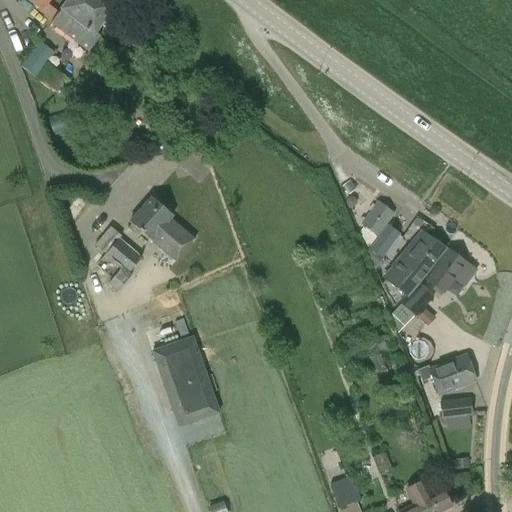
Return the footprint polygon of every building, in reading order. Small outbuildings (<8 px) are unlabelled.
[(53,20),(59,12),(47,3),(49,0),(25,0),(41,11),(53,20)] [(89,52),(100,37),(94,32),(114,6),(106,0),(67,0),(59,12),(53,20),(50,23),(89,52)] [(68,79),(47,64),(38,76),(58,92),(68,79)] [(341,185),(346,192),(353,187),(348,180),(341,185)] [(128,223),(130,224),(127,228),(136,236),(139,232),(150,241),(151,240),(175,260),(193,239),(170,219),(173,215),(151,196),(128,223)] [(368,248),(386,224),(394,213),(378,200),(360,224),(363,227),(359,232),(364,245),(368,248)] [(386,224),(368,248),(382,257),(399,234),(386,224)] [(121,236),(110,227),(95,245),(105,254),(96,265),(111,279),(107,284),(117,292),(136,271),(133,269),(141,257),(119,239),(121,236)] [(400,302),(418,281),(444,248),(426,233),(405,258),(401,255),(392,266),(394,267),(385,278),(386,279),(382,285),(393,306),(398,300),(400,302)] [(449,250),(428,280),(445,292),(454,280),(463,286),(475,269),(449,250)] [(418,281),(400,302),(414,318),(432,297),(418,281)] [(427,326),(433,319),(424,310),(417,317),(427,326)] [(403,324),(392,313),(389,316),(395,332),(403,324)] [(192,337),(151,352),(178,427),(218,413),(192,337)] [(465,354),(429,369),(428,366),(417,370),(421,381),(431,378),(438,395),(476,380),(465,354)] [(469,399),(441,402),(442,418),(471,415),(469,399)] [(379,471),(389,467),(383,452),(373,456),(379,471)] [(455,460),(455,469),(467,468),(467,459),(455,460)] [(346,477),(329,485),(339,509),(356,502),(346,477)] [(436,511),(450,504),(441,489),(429,496),(421,482),(406,490),(414,505),(400,511),(436,511)] [(209,511),(224,511),(222,503),(208,507),(209,511)]
